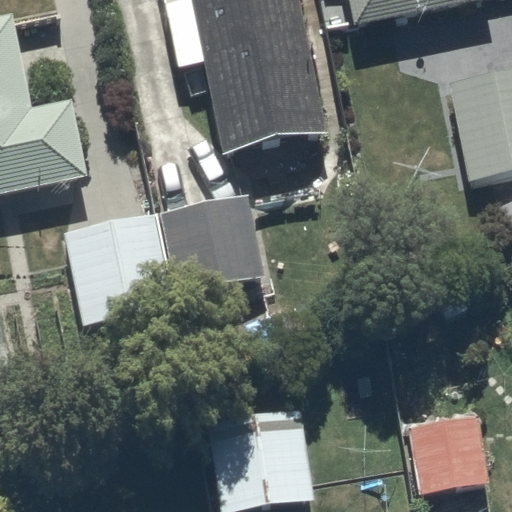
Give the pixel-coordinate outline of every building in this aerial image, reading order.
[(160,0),(178,80),(203,75),(223,170),(325,149),(293,0),(160,0)] [(345,0),(354,41),(490,12),(487,0),(345,0)] [(0,206),(84,189),(68,112),(29,120),(10,27),(0,28),(0,206)] [(511,81),(449,93),(467,192),(511,183),(511,81)] [(161,225),(176,306),(264,288),(248,208),(161,225)] [(511,210),(497,218),(511,248),(511,210)] [(63,243),(83,337),(174,318),(153,223),(63,243)] [(207,437),(217,511),(313,511),(301,423),(207,437)] [(407,440),(418,506),(487,495),(476,428),(407,440)]
